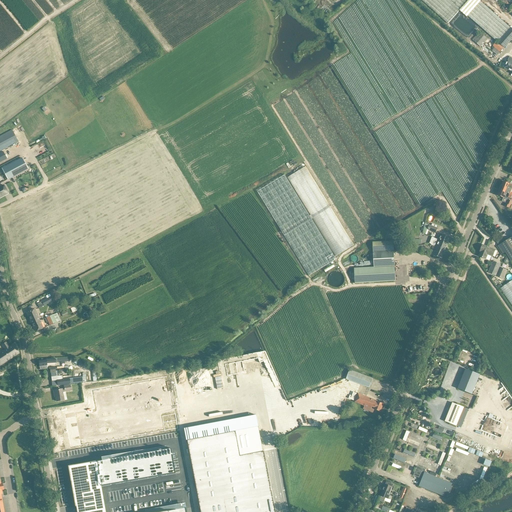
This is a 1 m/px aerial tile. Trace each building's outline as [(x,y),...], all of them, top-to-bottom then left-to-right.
[(494,47),(492,50),(497,56),(504,48),(511,39),(511,28),(510,28),(479,0),(421,0),(448,23),(459,10),(467,17),(468,15),(497,41),(492,46),(494,47)] [(472,40),(481,47),(488,39),(479,32),(472,40)] [(12,130),(0,136),(0,151),(13,144),(14,146),(19,144),(18,142),(12,130)] [(12,147),(0,153),(0,162),(16,154),(12,147)] [(22,158),(2,169),(5,173),(12,169),(15,176),(28,169),(22,158)] [(306,166),(288,177),(336,255),(353,245),(306,166)] [(336,259),(284,175),(257,191),(309,276),(336,259)] [(0,197),(8,193),(4,185),(0,187),(0,186),(0,197)] [(511,189),(501,185),(499,190),(511,195),(511,189)] [(504,198),(502,201),(506,203),(504,206),(509,208),(511,202),(511,195),(499,190),(497,195),(504,198)] [(427,235),(429,230),(436,233),(437,228),(436,228),(438,225),(432,223),(431,226),(429,225),(425,223),(423,233),(427,235)] [(439,234),(437,239),(441,241),(447,244),(450,238),(439,234)] [(432,237),(429,243),(431,244),(445,250),(447,244),(441,241),(437,239),(432,237)] [(498,246),(503,254),(505,252),(511,261),(511,260),(511,238),(498,246)] [(373,242),(374,252),(374,267),(354,267),(355,273),(352,273),(352,276),(355,276),(355,283),(395,281),(393,241),(373,242)] [(441,258),(445,250),(431,244),(431,246),(433,247),(432,248),(436,250),(434,255),(441,258)] [(495,250),(483,245),(480,251),(481,252),(479,256),(486,259),(488,254),(493,256),(495,250)] [(496,275),(504,279),(507,270),(499,267),(500,264),(493,261),(489,272),(496,275)] [(344,279),(344,277),(343,276),(342,274),(341,273),(340,272),(339,272),(337,271),(336,271),(335,271),(333,272),(332,273),(331,274),(330,274),(330,276),(329,277),(329,279),(329,281),(330,282),(330,283),(331,284),(332,285),(333,285),(334,286),(336,286),(338,286),(339,286),(340,285),(341,284),(342,283),(343,282),(344,280),(344,279)] [(511,280),(500,289),(511,305),(511,280)] [(51,297),(46,299),(42,302),(44,306),(53,301),(51,297)] [(35,309),(31,311),(27,313),(32,324),(40,320),(35,309)] [(57,313),(53,315),(46,318),(45,319),(47,323),(48,322),(49,325),(60,321),(57,313)] [(40,320),(32,324),(35,332),(43,328),(40,320)] [(0,353),(0,365),(19,353),(13,345),(9,347),(6,342),(2,344),(6,350),(0,353)] [(259,357),(170,372),(176,407),(251,394),(248,379),(263,377),(259,357)] [(46,360),(39,361),(39,366),(40,370),(48,369),(47,365),(55,365),(55,363),(57,363),(57,362),(69,361),(69,358),(56,358),(46,359),(46,360)] [(79,361),(72,359),(72,363),(72,365),(81,367),(82,362),(79,361)] [(55,367),(50,368),(50,373),(51,373),(52,381),(57,380),(58,385),(63,385),(77,383),(80,382),(83,382),(83,383),(86,382),(86,373),(82,373),(83,377),(63,379),(62,375),(56,376),(55,367)] [(466,369),(458,389),(472,394),(480,375),(466,369)] [(346,379),(365,386),(370,388),(373,378),(349,370),(346,379)] [(94,408),(64,413),(65,418),(65,419),(70,448),(80,446),(80,445),(178,428),(168,376),(140,381),(90,389),(94,408)] [(64,389),(53,391),(54,395),(55,395),(57,401),(64,400),(63,392),(62,391),(64,391),(64,389),(71,388),(71,385),(69,385),(64,386),(64,389)] [(355,401),(365,405),(363,409),(373,413),(374,409),(380,412),(383,404),(358,394),(355,401)] [(464,407),(452,403),(445,421),(456,426),(464,407)] [(179,429),(189,427),(189,422),(187,423),(186,419),(178,420),(179,429)] [(187,440),(200,511),(274,511),(263,451),(239,456),(235,431),(187,440)] [(102,461),(68,466),(75,506),(76,506),(76,511),(186,511),(186,508),(185,508),(161,511),(105,511),(101,486),(175,473),(173,459),(172,453),(171,448),(166,449),(102,461)] [(403,455),(399,464),(404,467),(406,463),(411,465),(414,460),(403,455)] [(413,475),(419,478),(422,479),(419,486),(447,497),(452,483),(424,472),(426,469),(417,466),(413,475)] [(381,496),(380,499),(380,500),(380,501),(381,501),(381,502),(382,502),(383,502),(384,501),(384,500),(385,498),(388,499),(392,487),(384,484),(383,487),(384,488),(381,496)]
